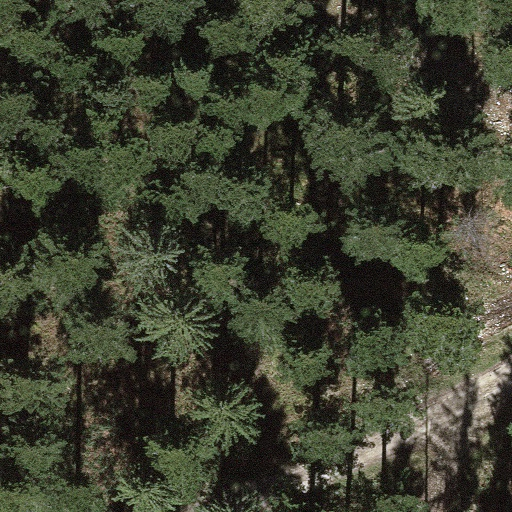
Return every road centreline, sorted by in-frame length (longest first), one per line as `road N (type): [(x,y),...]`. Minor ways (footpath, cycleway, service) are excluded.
road 1 (track): [(199,511),(511,371)]
road 2 (track): [(511,110),(288,0)]
road 3 (track): [(481,386),(432,511)]
